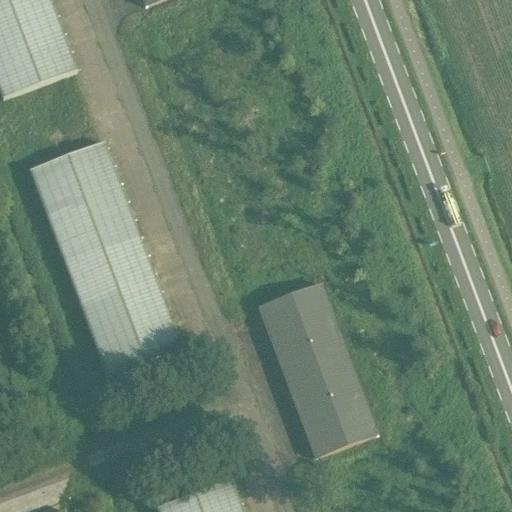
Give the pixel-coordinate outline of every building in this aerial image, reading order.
[(0,0),(0,95),(0,97),(2,100),(3,103),(75,76),(76,76),(47,0),(0,0)] [(141,0),(145,10),(172,0),(141,0)] [(102,147),(30,174),(32,181),(104,372),(105,376),(107,379),(180,351),(103,147),(102,147)] [(322,288),(259,312),(315,462),(378,438),(322,288)] [(240,511),(230,484),(157,511),(156,511),(240,511)]
